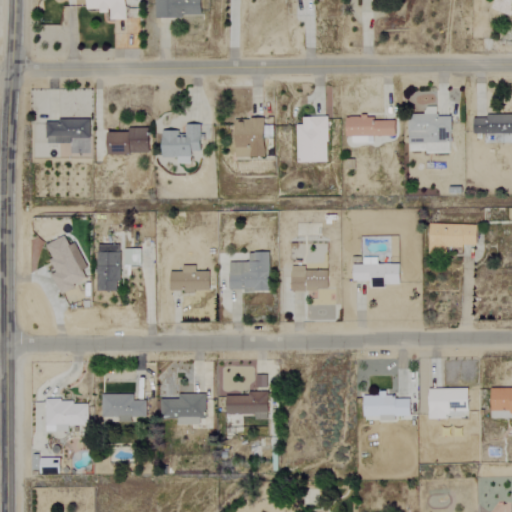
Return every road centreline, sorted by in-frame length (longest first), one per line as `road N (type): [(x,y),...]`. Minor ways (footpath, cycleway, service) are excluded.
road 1 (residential): [(0,344),(511,337)]
road 2 (tertiary): [(12,0),(5,511)]
road 3 (residential): [(10,70),(511,65)]
